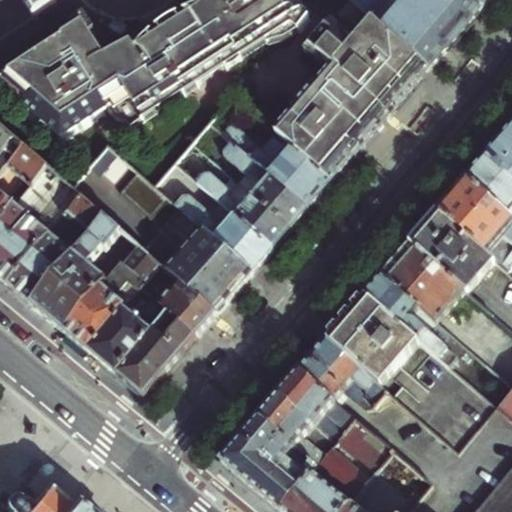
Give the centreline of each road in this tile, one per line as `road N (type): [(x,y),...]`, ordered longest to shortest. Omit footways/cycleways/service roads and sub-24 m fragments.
road 1 (residential): [(151,472),(511,55)]
road 2 (secondary): [(151,472),(0,344)]
